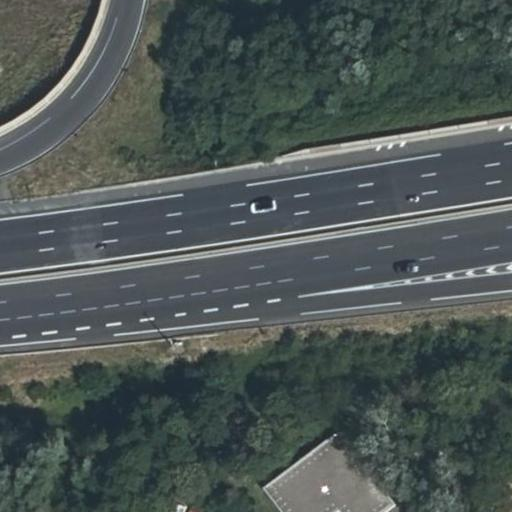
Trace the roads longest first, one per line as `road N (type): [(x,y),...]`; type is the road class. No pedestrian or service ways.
road 1 (motorway): [(511,169),(0,245)]
road 2 (motorway): [(0,306),(279,270)]
road 3 (motorway): [(279,270),(339,300),(511,282)]
road 4 (motorway): [(279,270),(511,233)]
road 5 (motorway): [(124,0),(114,49),(76,108),(0,159)]
